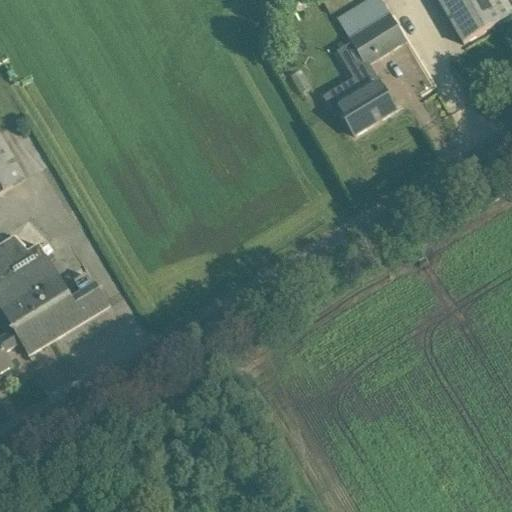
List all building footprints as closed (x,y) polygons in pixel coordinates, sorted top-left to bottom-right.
[(355,48),(366,68),(368,67),(405,45),(377,0),(374,0),(338,22),(355,48)] [(511,18),(511,14),(503,0),(436,0),(464,47),(511,18)] [(354,81),(324,100),(332,115),(338,111),(355,139),(396,114),(372,75),(368,67),(366,68),(355,48),(339,57),(354,81)] [(0,195),(25,181),(0,136),(0,195)] [(1,248),(0,248),(0,308),(14,332),(0,340),(0,347),(4,355),(22,345),(29,358),(110,310),(95,286),(93,287),(87,277),(75,284),(81,295),(72,300),(40,247),(28,254),(15,240),(1,248)] [(0,375),(12,368),(0,347),(0,375)]
